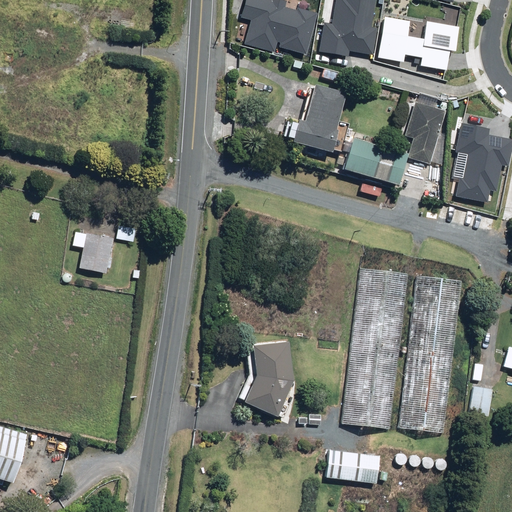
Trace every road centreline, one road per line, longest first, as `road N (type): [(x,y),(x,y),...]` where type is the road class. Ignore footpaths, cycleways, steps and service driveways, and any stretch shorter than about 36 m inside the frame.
road 1 (secondary): [(147,511),(192,165)]
road 2 (residential): [(492,245),(192,165)]
road 3 (secondary): [(192,165),(201,0)]
